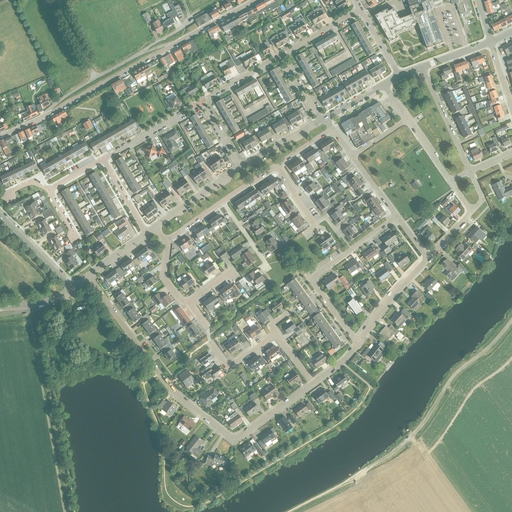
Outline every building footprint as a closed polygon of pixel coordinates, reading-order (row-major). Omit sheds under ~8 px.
[(273,0),(267,0),(263,2),(268,12),(269,13),(276,8),(279,13),(283,11),(277,1),(274,2),(273,0)] [(375,0),(373,0),(369,3),(372,8),(378,5),(375,0)] [(407,0),(411,8),(414,7),(416,11),(430,6),(429,1),(432,0),(433,0),(434,1),(438,0),(407,0)] [(168,18),(161,22),(164,29),(166,28),(170,26),(172,24),(174,23),(172,19),(171,18),(174,17),(175,17),(178,16),(174,7),(171,1),(168,3),(173,11),(166,15),(168,18)] [(344,1),(336,5),(339,11),(347,6),(344,1)] [(263,2),(255,6),(259,14),(265,11),(266,13),(268,12),(263,2)] [(472,11),(469,2),(457,6),(460,15),(464,14),(464,15),(470,13),(469,12),(472,11)] [(231,7),(229,3),(218,9),(219,13),(225,9),(226,10),(228,9),(229,10),(231,9),(231,8),(231,7)] [(510,13),(507,7),(505,4),(502,5),(505,11),(506,10),(508,14),(510,13)] [(174,7),(180,20),(184,18),(179,5),(174,7)] [(497,5),(486,9),(488,14),(494,13),(493,9),(498,8),(497,6),(497,5)] [(246,11),(252,22),(256,20),(254,17),(259,14),(255,6),(246,11)] [(430,6),(416,11),(418,17),(414,19),(416,24),(418,24),(428,49),(444,43),(430,6)] [(384,12),(375,17),(379,23),(381,22),(382,24),(380,25),(384,32),(385,31),(387,33),(385,34),(389,40),(390,39),(392,42),(399,39),(396,34),(404,31),(403,29),(406,28),(406,30),(413,27),(413,26),(416,24),(414,19),(418,17),(416,11),(414,7),(411,8),(410,8),(412,14),(399,18),(398,19),(396,16),(398,15),(394,9),(389,12),(388,10),(384,12)] [(319,8),(313,11),(316,15),(315,15),(320,22),(325,19),(323,15),(326,14),(322,8),(319,9),(319,8)] [(219,16),(216,11),(209,15),(208,15),(208,14),(203,17),(196,21),(197,23),(199,27),(211,20),(211,19),(212,18),(212,20),(219,16)] [(246,11),(238,16),(241,22),(247,19),(249,24),(252,22),(246,11)] [(309,15),(306,17),(309,23),(312,22),(314,25),(320,22),(315,15),(316,15),(313,11),(308,14),(309,15)] [(147,13),(142,16),(147,23),(151,21),(147,13)] [(238,16),(226,22),(230,29),(241,23),(241,22),(238,16)] [(511,23),(511,17),(511,16),(508,18),(507,16),(503,18),(504,20),(505,19),(508,25),(511,23)] [(294,22),(296,26),(297,25),(301,33),(307,30),(304,26),(307,25),(303,18),(301,20),(300,18),(294,22)] [(505,19),(504,20),(498,22),(501,28),(508,25),(505,19)] [(158,21),(152,25),(157,33),(163,30),(158,21)] [(230,29),(226,22),(220,25),(224,32),(226,34),(229,32),(229,31),(230,31),(229,29),(230,29)] [(351,25),(354,31),(360,27),(357,22),(351,25)] [(501,28),(498,22),(492,26),(495,31),(501,28)] [(297,25),(296,26),(291,29),(290,26),(287,28),(291,34),(293,32),(295,36),(301,33),(297,25)] [(218,26),(207,31),(211,39),(214,38),(216,37),(218,35),(217,34),(220,32),(218,26)] [(354,31),(357,36),(363,32),(360,27),(354,31)] [(284,35),(279,38),(283,46),(289,42),(287,39),(289,37),(286,31),(283,33),(284,35)] [(357,36),(360,41),(366,37),(363,32),(357,36)] [(335,33),(330,36),(334,42),(339,39),(335,33)] [(330,36),(325,39),(329,45),(334,42),(330,36)] [(360,41),(363,46),(369,42),(366,37),(360,41)] [(283,46),(279,38),(273,41),(272,39),(269,40),(273,46),(275,45),(278,49),(283,46)] [(325,39),(320,42),(324,48),(329,45),(325,39)] [(181,47),(184,54),(185,55),(189,53),(190,56),(194,54),(193,53),(199,50),(197,45),(195,42),(195,41),(194,40),(188,43),(181,47)] [(260,49),(264,57),(270,53),(268,49),(270,48),(267,42),(264,43),(265,46),(260,49)] [(324,48),(320,42),(315,45),(319,51),(324,48)] [(363,46),(366,51),(372,48),(369,42),(363,46)] [(511,42),(503,47),(507,54),(506,55),(508,57),(509,56),(508,54),(511,52),(511,42)] [(315,53),(317,52),(314,47),(308,50),(311,55),(314,53),(315,53)] [(372,48),(366,51),(369,56),(375,53),(372,48)] [(173,53),(170,55),(173,58),(174,62),(177,60),(179,62),(185,59),(183,56),(179,49),(173,52),(173,53)] [(252,53),(247,56),(251,64),(257,61),(255,57),(257,55),(254,49),(251,51),(252,53)] [(173,58),(170,55),(170,54),(168,55),(168,56),(164,58),(159,60),(163,67),(167,65),(168,66),(175,62),(174,62),(173,58)] [(296,57),(299,63),(305,59),(302,54),(296,57)] [(251,64),(247,56),(241,60),(240,57),(237,59),(241,65),(243,63),(246,67),(251,64)] [(483,56),(477,58),(479,65),(482,64),(485,70),(487,69),(483,56)] [(477,58),(471,60),(473,67),(475,70),(480,68),(479,65),(477,58)] [(299,63),(302,68),(308,64),(305,59),(299,63)] [(221,69),(225,77),(231,73),(229,69),(231,68),(228,62),(225,63),(227,66),(221,69)] [(467,62),(461,64),(463,71),(466,69),(467,72),(469,72),(470,74),(473,73),(471,68),(471,67),(469,67),(467,62)] [(302,68),(304,73),(311,69),(308,64),(302,68)] [(381,64),(376,68),(380,75),(385,71),(381,64)] [(463,71),(461,64),(454,66),(456,72),(454,73),(457,82),(461,80),(458,72),(463,71)] [(147,66),(141,69),(147,79),(153,76),(151,73),(147,66)] [(380,75),(376,68),(369,71),(373,78),(380,75)] [(443,70),(444,74),(441,75),(442,80),(443,79),(443,80),(449,78),(448,75),(452,74),(450,68),(443,70)] [(134,76),(130,79),(131,81),(135,79),(137,81),(141,79),(145,76),(147,79),(141,69),(137,71),(132,74),(134,76)] [(269,73),(272,78),(279,74),(275,69),(269,73)] [(304,73),(307,78),(314,74),(311,69),(304,73)] [(370,79),(366,72),(366,71),(360,74),(365,82),(370,79)] [(213,76),(208,79),(212,87),(218,83),(215,79),(218,78),(214,72),(212,73),(213,76)] [(272,78),(275,83),(281,79),(279,74),(272,78)] [(307,78),(310,83),(317,79),(314,74),(307,78)] [(360,74),(354,77),(359,85),(365,82),(360,74)] [(483,82),(484,85),(494,82),(493,81),(494,81),(494,79),(493,79),(492,76),(490,77),(489,74),(483,76),(484,77),(478,79),(480,83),(483,82)] [(354,77),(349,81),(353,89),(359,85),(354,77)] [(212,87),(208,79),(202,82),(201,80),(198,81),(202,87),(204,86),(206,90),(212,87)] [(275,83),(278,88),(284,84),(281,79),(275,83)] [(317,79),(310,83),(314,88),(320,85),(317,79)] [(121,80),(111,86),(116,94),(126,89),(123,84),(121,80)] [(255,80),(250,83),(254,89),(259,86),(255,80)] [(353,89),(349,81),(343,84),(348,92),(353,89)] [(485,90),(480,91),(481,94),(481,95),(486,93),(490,91),(490,90),(495,88),(494,82),(484,85),(485,90)] [(250,83),(245,86),(248,92),(254,89),(250,83)] [(278,88),(281,93),(287,89),(284,84),(278,88)] [(183,93),(186,91),(190,98),(193,96),(193,95),(199,92),(195,85),(189,88),(188,86),(182,90),(183,93)] [(245,86),(240,88),(243,95),(248,92),(245,86)] [(342,86),(337,89),(341,97),(347,94),(342,86)] [(243,95),(240,88),(235,91),(238,98),(243,95)] [(325,88),(322,90),(325,95),(330,103),(336,100),(331,92),(327,95),(326,94),(328,93),(325,88)] [(281,93),(284,98),(290,94),(287,89),(281,93)] [(337,89),(331,92),(336,100),(341,97),(337,89)] [(490,93),(492,99),(498,97),(496,91),(490,93)] [(445,95),(448,102),(455,98),(452,92),(445,95)] [(290,94),(284,98),(287,103),(293,100),(290,94)] [(45,95),(37,98),(42,109),(50,105),(47,99),(45,95)] [(330,103),(325,95),(320,99),(324,107),(330,103)] [(176,97),(168,101),(167,100),(164,102),(168,108),(171,107),(172,109),(176,107),(176,106),(180,104),(176,97)] [(487,105),(488,108),(494,106),(494,105),(500,103),(498,97),(492,99),(493,102),(490,103),(490,104),(487,105)] [(448,102),(451,108),(458,105),(455,98),(448,102)] [(470,99),(468,100),(470,105),(466,106),(470,115),(473,114),(475,119),(478,117),(470,99)] [(216,103),(219,109),(225,105),(222,100),(216,103)] [(379,103),(370,108),(376,116),(373,117),(376,122),(379,127),(390,119),(379,103)] [(219,109),(222,114),(228,110),(225,105),(219,109)] [(458,105),(451,108),(454,115),(461,111),(458,105)] [(495,111),(496,114),(503,112),(501,106),(495,108),(494,106),(488,108),(489,111),(492,110),(492,112),(495,111)] [(28,111),(30,118),(38,115),(36,110),(32,111),(31,107),(27,108),(28,111)] [(361,113),(368,124),(369,124),(367,121),(373,117),(376,116),(370,108),(361,113)] [(222,114),(225,119),(231,115),(228,110),(222,114)] [(297,112),(292,115),(297,123),(302,120),(301,119),(304,118),(299,110),(297,111),(297,112)] [(30,118),(28,111),(20,115),(22,118),(22,117),(24,121),(30,118)] [(64,111),(58,115),(60,119),(62,118),(63,120),(68,118),(64,111)] [(503,112),(496,114),(499,123),(505,122),(504,118),(505,118),(503,112)] [(361,113),(349,120),(364,145),(375,138),(368,124),(368,125),(361,113)] [(60,119),(58,115),(51,118),(54,123),(56,121),(58,124),(59,123),(60,124),(58,125),(61,130),(65,127),(60,119)] [(190,118),(193,124),(199,120),(196,115),(190,118)] [(225,119),(228,124),(234,120),(231,115),(225,119)] [(286,117),(284,118),(289,126),(291,125),(291,126),(297,123),(292,115),(287,118),(286,117)] [(456,120),(459,126),(466,123),(463,116),(456,120)] [(282,120),(277,123),(282,131),(287,128),(286,128),(289,126),(284,118),(282,120)] [(133,120),(128,123),(132,130),(137,127),(133,120)] [(194,126),(196,129),(202,125),(199,120),(193,124),(187,127),(189,129),(194,126)] [(228,124),(230,129),(237,125),(234,120),(228,124)] [(357,138),(358,140),(360,143),(362,146),(364,145),(349,120),(341,125),(347,136),(349,135),(352,140),(357,138)] [(83,124),(86,130),(93,127),(89,121),(83,124)] [(128,123),(122,127),(126,133),(132,130),(128,123)] [(271,126),(269,127),(274,135),(276,134),(282,131),(277,123),(272,126),(271,126)] [(459,126),(462,133),(469,129),(466,123),(459,126)] [(480,124),(478,125),(480,130),(478,131),(480,137),(486,134),(483,128),(482,129),(480,124)] [(36,126),(30,129),(33,137),(35,141),(38,140),(35,134),(39,132),(43,130),(40,125),(36,127),(36,126)] [(196,129),(199,134),(205,130),(202,125),(196,129)] [(237,125),(230,129),(233,134),(240,131),(237,125)] [(500,128),(495,130),(497,134),(508,129),(507,125),(500,128)] [(122,127),(117,130),(121,136),(126,133),(122,127)] [(267,129),(262,132),(267,140),(272,137),(271,136),(274,135),(269,127),(267,128),(267,129)] [(30,129),(24,132),(28,139),(33,137),(30,129)] [(469,129),(462,133),(465,139),(472,135),(469,129)] [(117,130),(112,133),(116,139),(121,136),(117,130)] [(199,134),(202,139),(208,135),(205,130),(199,134)] [(163,139),(171,152),(174,151),(174,152),(176,151),(175,150),(178,148),(173,140),(179,137),(176,131),(163,139)] [(23,132),(18,134),(21,140),(22,140),(24,143),(27,141),(23,132)] [(256,134),(254,136),(259,144),(261,142),(261,143),(267,140),(262,132),(257,135),(256,134)] [(112,133),(106,136),(110,142),(116,139),(112,133)] [(202,139),(205,144),(211,141),(208,135),(202,139)] [(16,141),(14,136),(4,140),(10,154),(13,152),(10,147),(14,145),(13,142),(16,141)] [(106,136),(101,139),(105,146),(110,142),(106,136)] [(252,138),(247,141),(252,149),(257,146),(256,145),(259,144),(254,136),(252,137),(252,138)] [(492,145),(489,147),(492,153),(498,150),(497,148),(500,146),(497,140),(496,137),(493,139),(494,141),(494,142),(491,143),(492,145)] [(505,147),(511,145),(508,138),(504,140),(503,138),(501,139),(503,143),(502,144),(503,147),(505,147)] [(101,139),(96,142),(99,149),(105,146),(101,139)] [(4,140),(0,141),(0,143),(3,150),(5,155),(6,155),(8,158),(11,156),(10,154),(4,140)] [(330,140),(325,143),(329,150),(335,147),(330,140)] [(211,141),(205,144),(207,149),(214,146),(211,141)] [(252,149),(247,141),(242,144),(242,143),(239,144),(244,152),(246,151),(246,152),(252,149)] [(99,149),(96,142),(90,145),(94,152),(99,149)] [(85,143),(79,146),(83,153),(88,150),(85,143)] [(329,150),(325,143),(319,146),(324,154),(329,150)] [(146,153),(149,158),(157,154),(159,158),(165,154),(161,147),(156,150),(153,145),(147,148),(146,147),(145,148),(144,148),(143,149),(143,150),(143,151),(144,152),(145,153),(146,153)] [(79,146),(74,149),(78,156),(83,153),(79,146)] [(74,149),(68,153),(72,159),(78,156),(74,149)] [(481,155),(483,154),(481,151),(479,152),(478,149),(471,152),(475,161),(482,158),(481,155)] [(61,153),(63,156),(67,162),(72,159),(68,153),(67,150),(61,153)] [(315,150),(310,153),(314,160),(319,157),(315,150)] [(314,160),(310,153),(304,156),(309,164),(314,160)] [(322,156),(326,162),(328,164),(332,162),(330,159),(329,160),(325,154),(322,156)] [(217,159),(214,161),(219,169),(225,165),(218,155),(215,157),(217,159)] [(63,156),(58,159),(61,165),(67,162),(63,156)] [(115,161),(119,167),(125,163),(122,158),(115,161)] [(334,165),(335,164),(338,168),(345,163),(342,158),(339,160),(338,158),(335,159),(332,162),(334,165)] [(58,159),(52,162),(56,168),(61,165),(58,159)] [(300,160),(295,163),(299,170),(304,167),(300,160)] [(176,161),(169,165),(171,169),(179,165),(176,161)] [(219,169),(214,161),(211,163),(210,161),(207,163),(214,173),(219,169)] [(34,162),(28,164),(32,171),(37,168),(34,162)] [(45,162),(40,165),(41,168),(45,175),(51,171),(47,165),(46,165),(45,162)] [(52,162),(47,165),(51,171),(56,168),(52,162)] [(119,167),(122,172),(128,168),(125,163),(119,167)] [(299,170),(295,163),(289,167),(294,174),(299,170)] [(345,163),(338,168),(342,172),(340,173),(342,176),(348,172),(346,169),(349,167),(345,163)] [(28,164),(23,167),(26,174),(32,171),(28,164)] [(23,167),(17,170),(20,177),(26,174),(23,167)] [(200,171),(197,173),(202,181),(208,177),(201,167),(198,169),(200,171)] [(122,172),(125,178),(131,174),(128,168),(122,172)] [(17,170),(11,172),(15,179),(20,177),(17,170)] [(11,172),(6,175),(9,182),(15,179),(11,172)] [(89,176),(92,182),(99,178),(96,173),(89,176)] [(202,181),(197,173),(194,175),(193,173),(190,175),(197,185),(202,181)] [(346,183),(349,188),(358,181),(355,176),(353,178),(349,173),(341,179),(345,184),(346,183)] [(125,178),(128,183),(134,179),(131,174),(125,178)] [(9,182),(6,175),(0,178),(3,185),(9,182)] [(92,182),(95,187),(102,183),(99,178),(92,182)] [(275,178),(270,182),(274,188),(276,191),(278,189),(276,186),(279,185),(280,186),(283,184),(279,179),(277,180),(275,178)] [(128,183),(131,188),(138,185),(134,179),(128,183)] [(183,183),(180,185),(186,193),(191,189),(184,179),(181,181),(183,183)] [(416,189),(421,185),(416,180),(412,184),(416,189)] [(358,181),(349,188),(353,192),(354,191),(358,198),(364,194),(359,187),(362,185),(358,181)] [(270,182),(264,185),(269,192),(274,188),(270,182)] [(493,186),(500,200),(511,194),(511,187),(505,190),(501,182),(493,186)] [(95,187),(99,193),(105,189),(102,183),(95,187)] [(305,189),(309,194),(314,190),(316,193),(321,189),(318,184),(315,186),(313,183),(305,189)] [(332,190),(335,193),(337,191),(331,184),(325,190),(328,194),(332,190)] [(138,185),(131,188),(134,194),(141,190),(138,185)] [(186,193),(180,185),(177,187),(176,185),(173,187),(180,197),(186,193)] [(269,192),(264,185),(259,189),(263,195),(269,192)] [(61,193),(64,198),(71,194),(68,189),(61,193)] [(99,193),(102,198),(108,194),(105,189),(99,193)] [(148,189),(146,190),(147,193),(152,200),(155,198),(148,189)] [(250,192),(249,193),(254,200),(259,197),(255,190),(251,193),(250,192)] [(166,195),(163,197),(168,205),(174,201),(167,191),(164,193),(166,195)] [(316,202),(315,203),(318,207),(328,200),(329,199),(326,195),(323,191),(316,196),(319,200),(316,202)] [(64,198),(68,204),(74,200),(77,198),(74,192),(71,194),(64,198)] [(249,194),(245,197),(251,206),(256,203),(254,200),(249,193),(248,193),(249,194)] [(102,198),(105,203),(111,200),(108,194),(102,198)] [(368,203),(370,207),(377,202),(373,197),(370,199),(368,196),(363,200),(366,205),(368,203)] [(168,205),(163,197),(160,199),(159,197),(156,199),(163,209),(168,205)] [(240,199),(239,199),(244,207),(247,205),(249,208),(251,206),(245,197),(241,200),(240,199)] [(244,207),(239,199),(238,200),(239,201),(235,204),(236,206),(234,208),(238,214),(241,212),(239,210),(244,207)] [(443,207),(449,201),(446,199),(441,204),(443,207)] [(68,204),(71,209),(77,205),(74,200),(68,204)] [(105,203),(108,209),(114,205),(111,200),(105,203)] [(331,204),(329,202),(328,200),(318,207),(321,211),(325,208),(327,211),(337,204),(335,201),(331,204)] [(282,201),(276,206),(277,208),(281,213),(283,211),(291,205),(288,201),(284,204),(282,201)] [(25,208),(28,214),(37,209),(40,207),(37,203),(37,204),(36,202),(34,203),(25,208)] [(151,207),(148,209),(153,216),(158,213),(155,209),(157,207),(153,202),(149,205),(151,207)] [(358,212),(362,209),(358,202),(354,205),(358,212)] [(374,212),(380,207),(377,202),(370,207),(373,210),(371,211),(372,213),(374,212)] [(71,209),(74,214),(80,210),(77,205),(71,209)] [(108,209),(111,214),(118,210),(114,205),(108,209)] [(283,211),(281,213),(284,217),(286,220),(292,215),(290,212),(294,210),(291,205),(283,211)] [(454,205),(451,208),(449,206),(447,208),(446,208),(444,210),(449,215),(451,213),(455,216),(459,211),(454,205)] [(331,216),(334,220),(341,215),(340,213),(342,211),(341,209),(339,206),(333,211),(335,213),(331,216)] [(372,213),(370,214),(371,215),(372,216),(373,216),(374,216),(374,217),(375,217),(378,221),(383,217),(386,215),(380,207),(374,212),(372,213)] [(43,213),(44,216),(53,211),(50,208),(47,209),(47,211),(43,213)] [(37,209),(28,214),(32,220),(40,215),(37,209)] [(153,216),(148,209),(145,211),(144,209),(142,210),(149,219),(153,216)] [(74,214),(77,220),(84,216),(80,210),(74,214)] [(118,210),(111,214),(114,220),(121,216),(118,210)] [(341,215),(334,220),(337,225),(341,222),(343,224),(349,220),(345,215),(346,214),(345,212),(341,215)] [(214,217),(213,218),(218,225),(223,222),(224,223),(226,222),(222,216),(220,217),(218,215),(214,218),(214,217)] [(288,219),(286,220),(288,223),(290,222),(291,223),(292,222),(294,225),(301,220),(298,215),(296,217),(294,215),(288,219)] [(77,220),(80,225),(87,221),(84,216),(77,220)] [(278,216),(273,219),(278,225),(283,222),(278,216)] [(437,219),(445,226),(450,221),(444,216),(442,218),(439,216),(437,219)] [(210,225),(208,226),(212,232),(214,230),(213,229),(218,225),(213,218),(212,218),(212,219),(208,222),(210,225)] [(37,224),(40,230),(48,225),(45,219),(37,224)] [(117,225),(120,230),(115,234),(120,241),(124,238),(123,238),(129,233),(125,227),(127,225),(124,220),(117,225)] [(251,224),(254,229),(252,230),(256,236),(264,230),(260,225),(259,225),(256,220),(251,224)] [(295,225),(292,227),(295,231),(297,230),(298,233),(304,229),(302,226),(305,224),(301,220),(294,225),(295,225)] [(417,228),(419,231),(427,223),(425,220),(417,228)] [(80,225),(83,230),(90,226),(87,221),(80,225)] [(48,225),(40,230),(44,236),(52,231),(48,225)] [(199,227),(198,228),(203,236),(206,234),(208,237),(211,235),(209,234),(212,232),(208,226),(205,228),(204,225),(200,228),(199,227)] [(90,226),(83,230),(86,236),(93,232),(90,226)] [(349,226),(343,231),(348,239),(355,234),(357,232),(354,227),(351,229),(349,226)] [(468,237),(476,244),(479,240),(481,242),(486,236),(477,227),(468,237)] [(109,228),(103,232),(106,236),(112,232),(109,228)] [(203,236),(198,228),(197,229),(198,230),(194,232),(195,235),(193,236),(197,242),(199,240),(198,239),(203,236)] [(421,234),(424,237),(430,243),(435,237),(426,229),(421,234)] [(95,235),(99,241),(103,238),(99,232),(95,235)] [(285,232),(282,234),(286,242),(290,240),(285,232)] [(317,242),(320,246),(320,245),(323,249),(327,246),(328,246),(330,245),(330,243),(333,241),(328,233),(317,242)] [(399,243),(397,240),(391,233),(386,237),(385,237),(382,239),(385,245),(381,248),(386,254),(390,251),(387,247),(393,243),(395,246),(399,243)] [(49,240),(52,246),(60,242),(57,236),(49,240)] [(177,244),(183,251),(192,244),(187,237),(177,244)] [(265,242),(270,249),(269,250),(271,253),(281,246),(278,243),(277,244),(272,237),(265,242)] [(60,242),(52,246),(55,252),(64,247),(60,242)] [(105,250),(101,243),(92,249),(97,256),(103,252),(102,252),(105,250)] [(476,251),(480,247),(477,243),(472,247),(476,251)] [(64,247),(67,252),(72,248),(70,244),(64,247)] [(460,258),(463,261),(466,263),(471,257),(468,255),(473,250),(468,246),(465,248),(461,244),(456,250),(462,255),(460,258)] [(363,255),(367,262),(380,253),(374,245),(371,247),(372,248),(363,255)] [(229,254),(233,260),(245,251),(241,246),(229,254)] [(146,248),(141,252),(145,258),(146,258),(148,261),(153,258),(154,260),(157,258),(150,249),(147,251),(146,248)] [(75,261),(72,256),(75,254),(72,250),(66,254),(69,258),(65,262),(71,270),(78,264),(80,263),(77,259),(75,261)] [(218,255),(222,260),(228,255),(224,250),(218,255)] [(250,255),(251,254),(249,251),(241,256),(248,266),(255,261),(250,255)] [(137,258),(135,260),(139,265),(143,262),(142,261),(145,258),(141,252),(135,255),(137,258)] [(476,259),(484,262),(487,256),(478,253),(476,259)] [(396,262),(401,268),(410,262),(404,254),(395,260),(391,254),(388,256),(393,264),(396,262)] [(130,259),(125,263),(130,269),(133,267),(135,269),(139,265),(135,260),(132,262),(130,259)] [(350,263),(351,264),(345,268),(350,274),(360,267),(362,270),(365,268),(361,262),(358,264),(354,259),(350,263)] [(444,262),(441,265),(448,271),(445,275),(449,278),(453,282),(458,276),(455,273),(458,270),(448,260),(445,263),(444,262)] [(201,268),(207,276),(213,272),(213,273),(216,270),(210,262),(205,266),(203,263),(202,263),(199,265),(199,266),(201,268)] [(389,273),(393,270),(387,262),(384,264),(386,267),(376,275),(381,283),(391,275),(389,273)] [(122,269),(119,271),(124,277),(128,274),(127,272),(130,269),(125,263),(120,267),(122,269)] [(115,270),(110,274),(115,281),(118,278),(119,280),(124,277),(119,271),(117,273),(115,270)] [(253,280),(257,285),(259,289),(264,286),(261,282),(264,280),(259,273),(255,275),(253,272),(245,277),(250,283),(253,280)] [(115,281),(110,274),(105,278),(107,280),(104,282),(108,288),(112,285),(111,283),(115,281)] [(328,278),(329,279),(323,283),(328,290),(332,288),(332,287),(339,281),(334,274),(328,278)] [(191,287),(195,284),(188,275),(178,283),(184,290),(190,286),(191,287)] [(142,285),(144,288),(147,286),(149,288),(158,282),(153,276),(142,285)] [(339,279),(344,286),(348,283),(343,276),(339,279)] [(292,281),(287,284),(310,315),(309,316),(312,319),(313,319),(335,349),(334,350),(333,348),(328,352),(330,355),(335,352),(341,348),(345,345),(343,343),(342,344),(319,314),(321,313),(318,309),(317,310),(294,280),(296,279),(294,277),(291,279),(292,281)] [(439,284),(432,278),(426,283),(425,282),(422,285),(429,291),(432,288),(434,290),(436,287),(437,287),(439,286),(439,284)] [(361,289),(367,297),(374,292),(370,287),(373,285),(369,280),(367,282),(368,284),(361,289)] [(229,284),(224,288),(230,295),(233,293),(234,294),(233,294),(234,296),(235,296),(236,297),(237,296),(238,296),(240,294),(234,285),(231,287),(229,284)] [(230,295),(224,288),(220,292),(222,294),(219,296),(224,302),(227,299),(228,300),(232,299),(230,295)] [(116,298),(119,303),(126,298),(124,295),(125,294),(122,290),(117,294),(118,296),(116,298)] [(420,305),(425,300),(417,291),(412,297),(413,298),(407,304),(414,310),(419,304),(420,305)] [(152,299),(157,306),(161,303),(165,308),(172,302),(167,295),(162,299),(158,294),(152,299)] [(214,296),(208,300),(214,307),(219,303),(221,305),(223,303),(219,298),(217,299),(214,296)] [(126,298),(119,303),(123,308),(126,306),(128,309),(133,305),(130,301),(131,300),(128,297),(126,298)] [(208,300),(203,304),(206,307),(203,309),(207,315),(210,313),(208,311),(214,307),(208,300)] [(353,313),(353,314),(355,312),(357,315),(361,311),(359,309),(361,308),(356,302),(354,303),(352,300),(348,303),(351,307),(348,309),(347,309),(348,310),(349,310),(350,311),(351,311),(352,312),(353,313)] [(269,307),(274,313),(280,309),(280,310),(283,307),(278,301),(269,307)] [(129,311),(127,313),(130,318),(137,313),(135,310),(136,309),(136,308),(138,307),(135,303),(133,305),(128,309),(129,311)] [(190,321),(180,307),(174,312),(182,323),(180,324),(183,327),(190,321)] [(391,321),(397,326),(399,328),(403,323),(402,323),(405,319),(406,320),(411,315),(404,309),(401,312),(402,312),(400,314),(398,312),(395,315),(396,316),(391,321)] [(266,318),(269,316),(265,311),(257,316),(263,324),(268,320),(266,318)] [(141,318),(143,321),(148,316),(147,314),(143,317),(141,316),(140,317),(137,313),(130,318),(134,323),(141,318)] [(249,314),(243,318),(246,322),(252,318),(249,314)] [(142,325),(146,330),(152,325),(150,322),(152,320),(148,316),(143,321),(145,323),(142,325)] [(288,325),(283,328),(287,335),(292,332),(293,331),(294,332),(295,333),(300,330),(303,327),(301,324),(298,327),(296,328),(292,322),(291,322),(289,319),(286,322),(288,325)] [(191,322),(185,326),(187,328),(187,329),(194,338),(200,334),(193,324),(191,322)] [(250,327),(252,330),(256,336),(260,333),(260,332),(262,330),(258,324),(255,326),(254,324),(250,327)] [(152,333),(154,335),(160,331),(157,327),(155,328),(152,325),(146,330),(150,335),(152,333)] [(302,333),(294,339),(301,348),(309,342),(304,335),(306,333),(304,330),(307,328),(305,326),(300,330),(302,333)] [(403,337),(399,333),(392,327),(390,330),(386,327),(379,334),(383,338),(386,341),(389,338),(390,339),(394,334),(396,336),(397,337),(396,338),(400,341),(403,337)] [(256,336),(252,330),(247,333),(247,332),(244,333),(248,338),(250,337),(252,339),(256,336)] [(153,340),(157,345),(163,340),(161,336),(163,335),(160,331),(154,335),(156,338),(153,340)] [(240,336),(244,343),(248,341),(244,334),(240,336)] [(233,336),(228,339),(231,343),(236,350),(241,347),(238,343),(240,341),(236,336),(234,337),(233,336)] [(168,342),(166,343),(163,340),(157,345),(161,350),(163,348),(165,350),(172,345),(169,341),(168,342)] [(226,343),(222,346),(226,352),(228,350),(231,354),(236,350),(231,343),(228,345),(226,343)] [(172,345),(165,350),(167,353),(164,355),(169,361),(171,359),(173,362),(180,357),(178,354),(175,349),(172,345)] [(275,346),(270,349),(275,357),(278,354),(280,356),(284,353),(280,348),(277,349),(275,346)] [(367,349),(361,356),(364,358),(367,355),(369,356),(368,356),(374,361),(376,363),(383,355),(380,353),(383,350),(377,346),(371,353),(367,349)] [(270,349),(265,353),(268,356),(265,358),(269,364),(272,362),(277,359),(275,357),(270,349)] [(205,366),(206,367),(204,368),(206,370),(212,366),(209,362),(213,359),(209,354),(200,361),(204,366),(205,366)] [(312,362),(309,364),(314,370),(317,368),(321,366),(320,365),(323,363),(324,364),(327,361),(322,354),(312,362)] [(257,356),(252,359),(258,366),(260,364),(262,366),(266,363),(262,357),(259,359),(257,356)] [(258,366),(252,359),(248,363),(250,366),(247,367),(251,374),(255,371),(256,372),(257,372),(259,370),(260,370),(257,366),(258,366)] [(211,377),(213,379),(214,379),(215,378),(215,379),(223,373),(220,369),(220,368),(219,368),(219,367),(212,371),(210,369),(201,375),(203,378),(205,377),(206,379),(208,379),(211,377)] [(179,376),(187,387),(195,382),(187,371),(179,376)] [(298,383),(301,380),(295,372),(285,379),(290,386),(297,381),(298,383)] [(348,382),(347,382),(350,380),(347,376),(346,377),(345,375),(343,376),(337,380),(336,379),(333,382),(335,385),(332,387),(336,393),(340,390),(339,389),(348,382)] [(275,399),(280,395),(273,385),(269,388),(268,387),(265,389),(266,391),(262,394),(267,401),(271,397),(273,396),(275,399)] [(214,389),(200,399),(206,408),(213,403),(217,399),(216,397),(219,395),(214,389)] [(323,389),(313,396),(319,404),(330,396),(333,400),(335,398),(330,391),(326,394),(323,389)] [(249,397),(253,402),(258,398),(254,393),(249,397)] [(174,411),(177,408),(169,401),(166,405),(162,402),(158,407),(162,410),(162,409),(167,413),(166,413),(170,416),(174,411)] [(226,420),(227,422),(232,429),(243,421),(240,418),(244,416),(237,408),(234,403),(231,405),(236,413),(226,420)] [(256,413),(259,410),(254,403),(244,410),(249,417),(255,412),(256,413)] [(311,411),(314,409),(309,403),(307,405),(307,406),(305,407),(303,404),(299,406),(299,407),(294,410),(299,417),(308,411),(307,410),(309,409),(311,411)] [(184,416),(179,422),(183,425),(181,428),(181,430),(182,431),(184,431),(187,434),(190,431),(195,424),(190,420),(190,421),(184,416)] [(293,424),(296,422),(291,416),(289,418),(290,419),(287,421),(284,417),(278,422),(286,433),(292,428),(289,423),(291,422),(293,424)] [(261,440),(258,442),(262,449),(266,446),(267,447),(272,443),(272,442),(276,439),(275,437),(270,430),(263,435),(260,437),(261,440)] [(196,436),(193,440),(186,449),(197,458),(202,453),(197,449),(203,442),(196,436)] [(264,455),(259,447),(256,443),(252,446),(250,442),(246,445),(247,446),(240,450),(246,458),(257,450),(261,457),(264,455)] [(212,465),(226,469),(229,459),(215,455),(214,458),(208,456),(205,464),(212,466),(212,465)]
